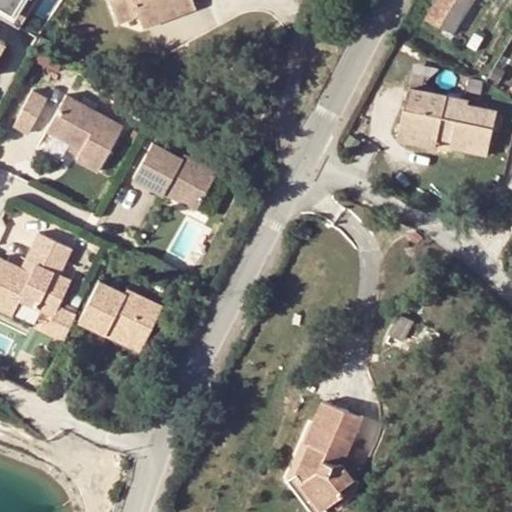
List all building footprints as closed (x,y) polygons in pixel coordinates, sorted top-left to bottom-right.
[(0,0),(0,6),(16,17),(26,0),(0,0)] [(140,17),(184,0),(111,0),(117,15),(137,8),(140,17)] [(193,0),(184,0),(140,17),(144,27),(196,7),(193,0)] [(436,0),(427,16),(453,32),(472,0),(436,0)] [(117,15),(120,24),(140,17),(137,8),(117,15)] [(470,145),(489,150),(498,111),(470,105),(469,99),(411,86),(402,130),(439,138),(443,123),(455,127),(452,141),(451,146),(468,150),(470,145)] [(26,128),(45,93),(31,87),(13,120),(26,128)] [(79,145),(74,155),(97,168),(121,123),(63,92),(45,126),(71,141),(79,145)] [(443,123),(439,138),(452,141),(455,127),(443,123)] [(439,138),(402,130),(399,140),(436,149),(439,138)] [(177,186),(173,195),(195,207),(216,168),(183,150),(180,155),(150,139),(130,175),(161,192),(162,190),(167,181),(177,186)] [(71,141),(66,151),(74,155),(79,145),(71,141)] [(470,145),(468,150),(488,155),(489,150),(470,145)] [(167,181),(162,190),(173,195),(177,186),(167,181)] [(0,257),(0,306),(15,313),(21,301),(54,317),(48,330),(65,338),(76,314),(60,306),(73,280),(61,275),(75,248),(41,231),(23,269),(0,257)] [(110,325),(145,341),(163,305),(126,288),(125,290),(99,278),(79,320),(106,333),(110,325)] [(401,314),(392,331),(404,337),(413,320),(401,314)] [(110,325),(106,333),(141,350),(145,341),(110,325)] [(347,494),(343,489),(356,479),(360,470),(344,464),(364,418),(324,401),(306,441),(311,444),(298,474),(325,509),(347,494)] [(326,511),(325,509),(298,474),(290,480),(314,511),(326,511)]
